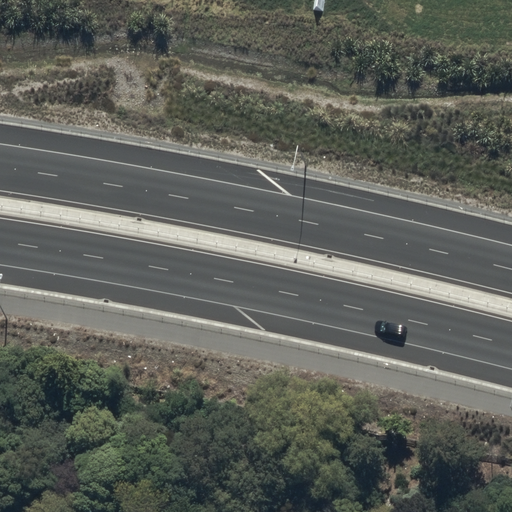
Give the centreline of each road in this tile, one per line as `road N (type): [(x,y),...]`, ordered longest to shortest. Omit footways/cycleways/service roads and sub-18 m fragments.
road 1 (trunk): [(511,345),(305,295),(0,240)]
road 2 (trunk): [(0,167),(511,268)]
